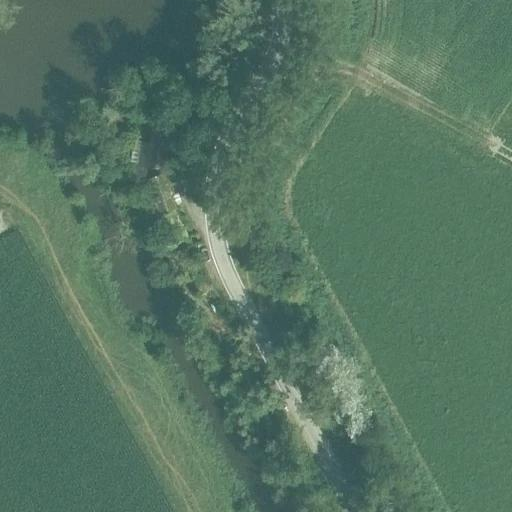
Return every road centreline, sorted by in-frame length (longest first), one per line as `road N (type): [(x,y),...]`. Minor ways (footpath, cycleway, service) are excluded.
road 1 (tertiary): [(355,511),(228,274),(215,228),(218,164),(282,38),(282,0)]
road 2 (track): [(256,325),(243,220),(248,181),(325,73),(354,73),(483,147)]
